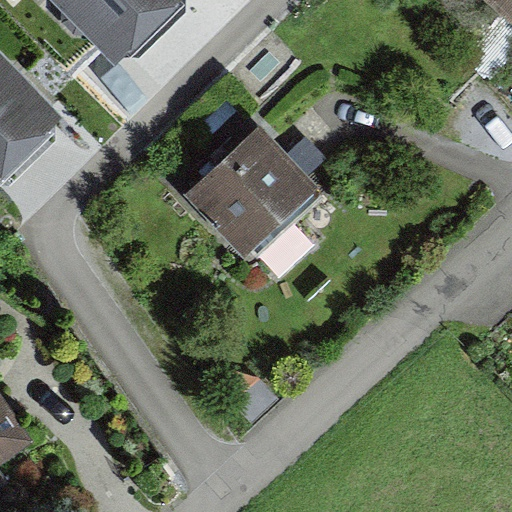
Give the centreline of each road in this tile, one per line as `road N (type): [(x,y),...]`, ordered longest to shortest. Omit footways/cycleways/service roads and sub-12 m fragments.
road 1 (residential): [(231,491),(61,265),(54,234),(79,191),(272,0)]
road 2 (residential): [(231,491),(511,233)]
